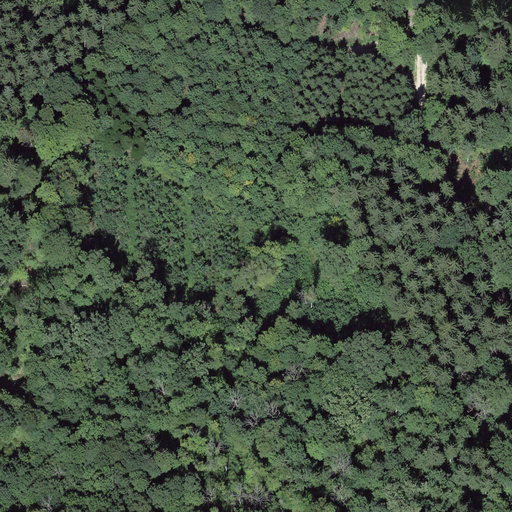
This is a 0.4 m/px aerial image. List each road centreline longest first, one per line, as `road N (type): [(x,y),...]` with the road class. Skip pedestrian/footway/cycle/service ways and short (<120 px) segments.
road 1 (track): [(426,0),(421,102),(511,318)]
road 2 (track): [(358,51),(273,41),(156,0)]
road 3 (track): [(421,102),(395,65),(358,51),(425,16)]
